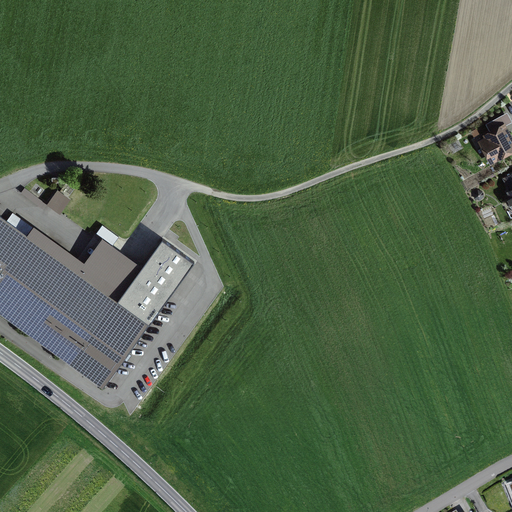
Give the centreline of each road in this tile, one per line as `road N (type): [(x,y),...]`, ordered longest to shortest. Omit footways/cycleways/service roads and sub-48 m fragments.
road 1 (track): [(511,90),(427,145),(264,201),(96,169),(17,178)]
road 2 (tertiary): [(0,358),(182,511)]
